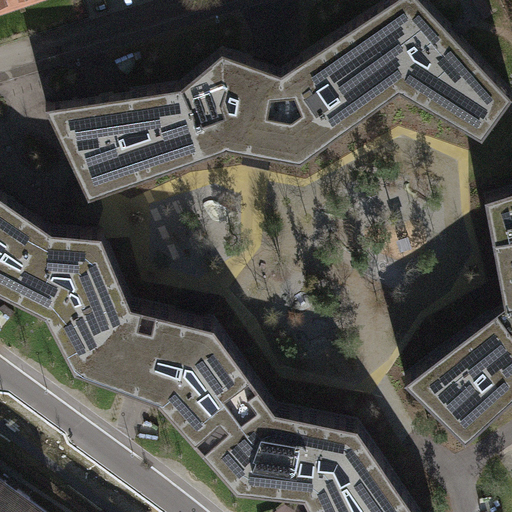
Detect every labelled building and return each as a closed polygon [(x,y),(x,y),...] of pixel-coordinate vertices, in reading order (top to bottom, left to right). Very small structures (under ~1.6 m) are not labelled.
[(0,0),(0,8),(24,0),(0,0)] [(511,89),(427,0),(384,0),(349,22),(400,85),(482,132),(511,91),(511,89)] [(349,22),(281,66),(302,154),(400,85),(349,22)] [(222,47),(181,80),(226,142),(302,154),(281,66),(222,47)] [(89,190),(226,142),(181,80),(46,100),(89,190)] [(506,299),(497,307),(511,326),(511,185),(483,195),(506,299)] [(0,282),(46,307),(102,227),(52,223),(0,186),(0,282)] [(159,392),(238,482),(276,403),(214,317),(131,298),(102,227),(46,307),(75,363),(159,392)] [(466,433),(511,388),(511,326),(497,307),(406,374),(466,433)] [(421,511),(358,419),(276,403),(238,482),(305,489),(316,511),(421,511)] [(0,469),(0,511),(59,511),(15,480),(0,469)]
